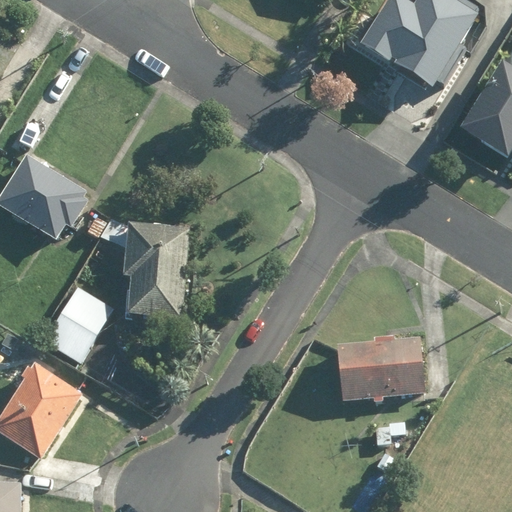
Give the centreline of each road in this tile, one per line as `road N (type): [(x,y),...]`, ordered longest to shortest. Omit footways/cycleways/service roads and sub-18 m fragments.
road 1 (residential): [(169,494),(369,177)]
road 2 (residential): [(130,21),(369,177)]
road 3 (residential): [(369,177),(511,261)]
